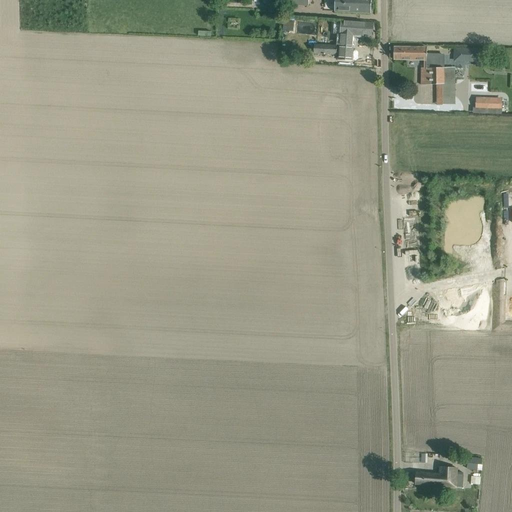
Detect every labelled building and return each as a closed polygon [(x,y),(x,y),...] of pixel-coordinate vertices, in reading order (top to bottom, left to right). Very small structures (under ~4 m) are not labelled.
[(371,0),(336,0),(335,12),(361,13),(361,10),(371,10),(371,0)] [(330,31),(331,21),(318,20),(317,30),(330,31)] [(339,39),(344,40),(343,47),(353,48),(354,35),(366,36),(366,38),(369,38),(369,37),(373,37),(373,24),(364,23),(341,21),(339,39)] [(332,54),(332,46),(314,45),(314,53),(332,54)] [(426,48),(404,48),(394,47),(394,60),(404,60),(426,61),(426,48)] [(454,48),(454,62),(478,62),(478,49),(454,48)] [(421,84),(443,84),(443,69),(421,69),(421,84)] [(490,98),(489,115),(502,115),(503,99),(490,98)] [(482,458),(468,457),(468,463),(466,463),(466,469),(482,470),(482,458)] [(458,468),(450,468),(440,467),(440,475),(416,473),(416,484),(426,485),(456,486),(458,468)] [(481,477),(471,477),(471,484),(481,485),(481,477)]
